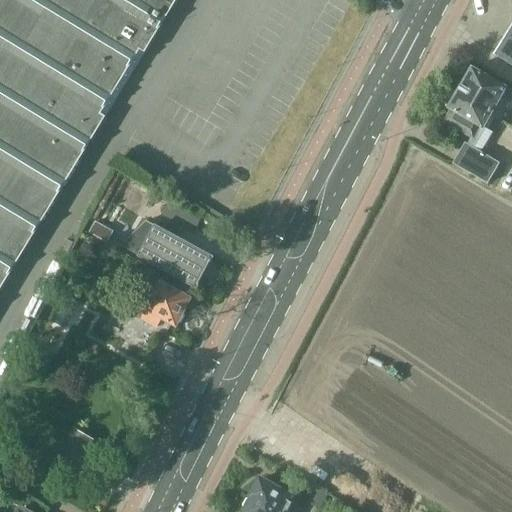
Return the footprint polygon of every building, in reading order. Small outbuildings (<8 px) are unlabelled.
[(0,0),(0,286),(103,118),(98,115),(139,47),(144,50),(174,0),(0,0)] [(511,63),(511,24),(494,53),(511,63)] [(472,66),(458,91),(450,91),(444,100),(449,107),(452,109),(444,121),(471,137),(467,143),(465,142),(453,163),(488,183),(500,162),(480,151),(491,131),(484,127),(485,127),(484,126),(490,114),(499,120),(505,110),(507,105),(498,100),(506,86),(472,66)] [(193,232),(201,220),(169,201),(162,213),(193,232)] [(154,227),(146,223),(119,246),(134,253),(134,252),(139,255),(139,256),(196,286),(211,258),(154,227)] [(157,326),(161,318),(176,326),(190,298),(149,276),(142,288),(129,311),(157,326)] [(87,457),(96,437),(75,427),(66,447),(87,457)] [(286,511),(292,502),(288,500),(291,495),(260,478),(251,495),(253,496),(243,511),(286,511)] [(320,509),(328,494),(312,485),(303,499),(320,509)]
